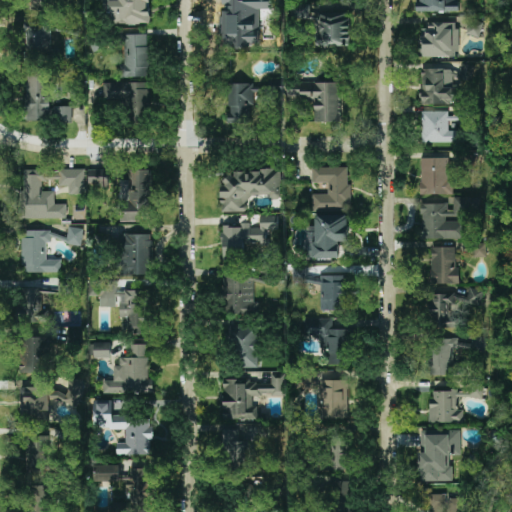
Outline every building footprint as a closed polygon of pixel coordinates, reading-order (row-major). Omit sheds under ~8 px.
[(28,0),(28,9),(54,10),(54,0),(28,0)] [(92,0),(103,0),(103,12),(109,12),(108,0),(92,0)] [(110,1),(110,24),(149,24),(149,0),(119,0),(119,1),(110,1)] [(223,0),(223,46),(259,46),(259,9),(271,9),(270,0),(223,0)] [(416,0),(417,12),(458,12),(457,0),(416,0)] [(294,17),(310,16),(309,5),(293,5),(294,17)] [(349,46),(349,15),(318,14),(317,45),(349,46)] [(82,22),(70,19),(66,33),(78,36),(82,22)] [(483,22),(470,19),(467,34),(479,37),(483,22)] [(51,50),(50,23),(25,23),(26,61),(59,60),(59,50),(51,50)] [(458,56),(458,24),(423,24),(422,55),(458,56)] [(121,77),(149,77),(149,34),(124,34),(124,64),(121,64),(121,77)] [(421,103),(457,104),(458,95),(453,94),(453,79),(474,80),(474,65),(461,65),(461,70),(422,69),(421,103)] [(25,121),(50,121),(49,75),(27,75),(27,94),(24,95),(25,121)] [(104,82),(103,100),(125,100),(125,110),(134,110),(134,117),(149,118),(150,83),(104,82)] [(340,82),(287,83),(288,97),(300,97),(300,102),(314,101),(314,122),(341,121),(340,82)] [(72,122),(71,106),(50,106),(51,123),(72,122)] [(422,143),(460,142),(460,130),(448,131),(448,121),(461,120),(461,116),(449,116),(448,111),(421,112),(422,143)] [(421,195),(453,194),(453,180),(449,180),(449,158),(420,158),(421,195)] [(350,167),(312,167),(312,182),(321,182),(321,194),(311,194),(311,210),(349,210),(350,167)] [(20,218),(66,217),(65,203),(54,204),(54,190),(42,191),(42,180),(59,180),(59,186),(68,186),(68,194),(85,193),(84,169),(23,170),(23,191),(19,191),(20,218)] [(107,169),(87,170),(88,186),(108,185),(107,169)] [(150,169),(122,170),(124,221),(152,220),(150,169)] [(222,212),(249,212),(249,195),(270,195),(270,199),(281,199),(281,171),(222,171),(222,212)] [(464,239),(464,221),(447,221),(447,217),(467,217),(467,198),(451,197),(451,204),(422,203),(422,239),(464,239)] [(313,258),(339,258),(339,242),(348,242),(347,214),(312,215),(313,258)] [(223,265),(249,265),(249,246),(269,246),(269,230),(279,230),(279,216),(260,216),(260,228),(250,228),(250,224),(223,224),(223,265)] [(66,243),(81,245),(83,229),(68,226),(66,243)] [(60,258),(46,259),(46,242),(54,241),(53,230),(21,231),(22,272),(61,272),(60,258)] [(121,275),(153,275),(152,234),(120,234),(121,275)] [(474,256),(486,256),(485,243),(474,243),(474,256)] [(457,247),(431,247),(431,284),(457,284),(457,247)] [(321,311),(346,310),(345,275),(320,276),(321,311)] [(259,315),(259,302),(254,302),(254,276),(223,277),(223,315),(259,315)] [(72,280),(58,279),(58,294),(71,295),(72,280)] [(148,290),(116,290),(116,280),(99,280),(99,307),(116,306),(116,301),(118,301),(118,317),(126,317),(126,333),(139,333),(139,326),(149,326),(148,290)] [(49,319),(48,288),(23,289),(24,320),(49,319)] [(435,292),(430,322),(448,326),(453,302),(480,307),(483,291),(469,288),(468,298),(435,292)] [(326,364),(351,364),(351,329),(332,330),(332,319),(305,319),(305,335),(320,335),(320,348),(326,348),(326,364)] [(259,367),(258,323),(230,324),(231,368),(259,367)] [(23,336),(21,372),(48,373),(49,337),(23,336)] [(110,342),(94,342),(94,357),(110,357),(110,342)] [(102,393),(152,393),(152,379),(147,379),(147,344),(130,344),(130,356),(120,356),(120,365),(113,365),(113,380),(102,380),(102,393)] [(223,377),(223,420),(257,420),(257,406),(253,406),(253,396),(286,396),(286,373),(271,373),(271,383),(247,383),(247,377),(223,377)] [(21,387),(20,421),(49,422),(50,403),(81,404),(82,378),(58,378),(58,387),(21,387)] [(322,418),(348,418),(347,380),(321,381),(322,418)] [(429,422),(463,423),(463,409),(457,409),(458,397),(483,398),(483,385),(469,384),(468,392),(431,390),(429,422)] [(150,455),(150,415),(112,415),(112,401),(93,401),(93,427),(125,427),(125,442),(116,442),(116,455),(150,455)] [(240,442),(241,430),(227,429),(226,440),(232,441),(231,466),(248,467),(249,443),(240,442)] [(461,455),(461,431),(420,432),(421,450),(420,450),(420,481),(453,481),(453,465),(447,466),(447,456),(461,455)] [(335,436),(335,435),(329,436),(332,472),(353,470),(350,434),(335,436)] [(48,436),(26,435),(25,471),(47,471),(48,436)] [(119,465),(94,465),(94,481),(126,481),(126,511),(150,511),(150,472),(119,473),(119,465)] [(332,480),(331,511),(352,511),(353,480),(332,480)] [(58,511),(56,483),(30,485),(32,511),(58,511)] [(461,511),(462,498),(447,499),(447,494),(431,494),(430,511),(461,511)]
